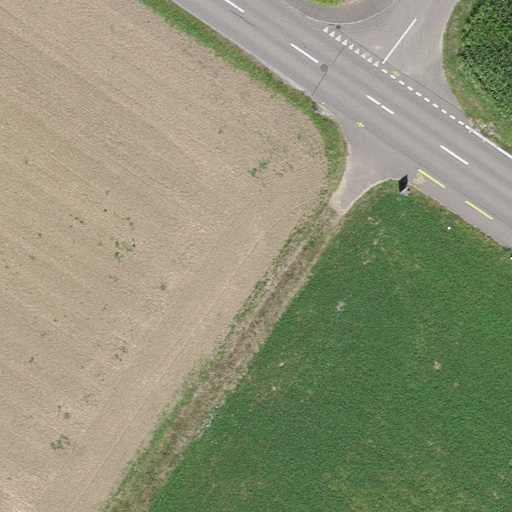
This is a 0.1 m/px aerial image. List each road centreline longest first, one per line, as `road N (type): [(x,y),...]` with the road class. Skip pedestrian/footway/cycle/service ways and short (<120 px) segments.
road 1 (track): [(122,511),(192,401),(398,120)]
road 2 (secondary): [(354,86),(511,202)]
road 3 (secondary): [(222,0),(354,86)]
